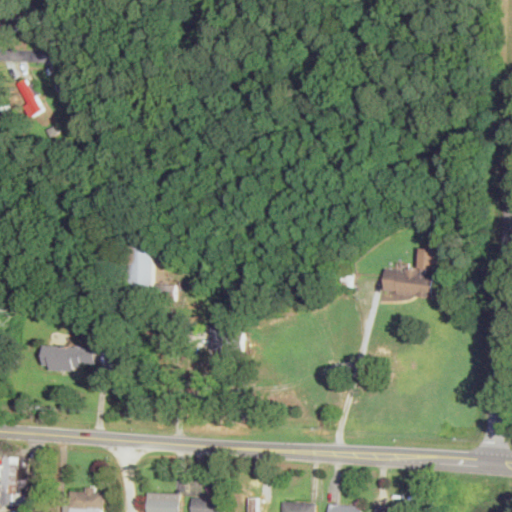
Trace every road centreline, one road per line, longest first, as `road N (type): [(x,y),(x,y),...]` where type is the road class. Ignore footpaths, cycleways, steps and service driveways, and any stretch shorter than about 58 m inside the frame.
road 1 (residential): [(0,430),(340,452)]
road 2 (residential): [(491,463),(511,180)]
road 3 (residential): [(340,452),(511,464)]
